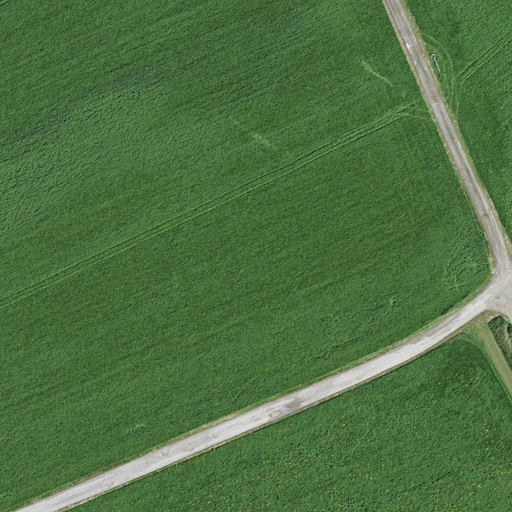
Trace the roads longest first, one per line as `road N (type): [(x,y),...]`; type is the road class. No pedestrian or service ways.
road 1 (track): [(511,283),(414,352),(45,511)]
road 2 (track): [(396,0),(511,268)]
